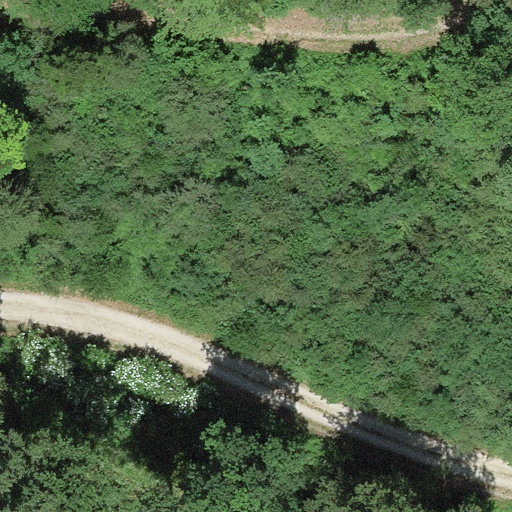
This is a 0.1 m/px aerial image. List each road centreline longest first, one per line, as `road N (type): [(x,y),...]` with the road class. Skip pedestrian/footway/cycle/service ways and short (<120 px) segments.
road 1 (track): [(0,326),(112,327),(511,460)]
road 2 (track): [(0,14),(324,27),(429,18),(507,0)]
